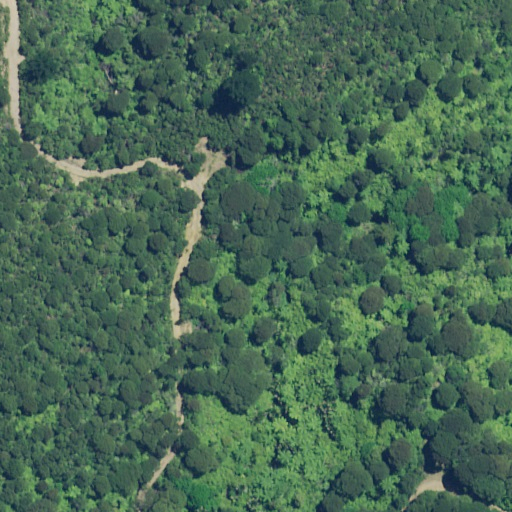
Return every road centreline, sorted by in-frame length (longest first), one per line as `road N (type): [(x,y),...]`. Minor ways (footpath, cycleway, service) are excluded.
road 1 (track): [(13,0),(23,134),(90,171),(159,158),(193,179),(201,200),(175,317),(185,443),(167,511)]
road 2 (track): [(402,511),(427,481),(450,476),(511,503)]
